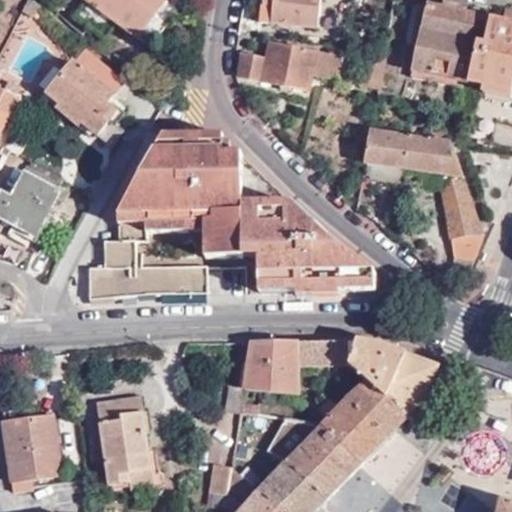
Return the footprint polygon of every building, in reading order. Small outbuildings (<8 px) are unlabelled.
[(41,7),(32,0),(29,0),(23,12),(32,19),(41,7)] [(167,0),(85,0),(74,16),(105,40),(119,22),(139,38),(167,0)] [(274,8),(271,23),(318,29),(321,0),(265,0),(265,6),(274,8)] [(482,84),(511,89),(511,5),(507,4),(503,21),(492,19),(487,30),(477,27),(466,81),(482,84)] [(487,30),(492,19),(426,5),(413,71),(466,81),(477,27),(487,30)] [(262,23),(271,23),(274,8),(265,6),(262,23)] [(314,77),(319,51),(270,42),(266,58),(242,55),(238,76),(312,90),(314,77)] [(108,104),(127,82),(86,48),(48,94),(61,105),(57,110),(80,128),(84,123),(113,148),(125,133),(110,122),(118,113),(108,104)] [(342,56),(319,51),(314,77),(331,80),(333,75),(339,76),(342,56)] [(380,87),(385,57),(366,54),(360,83),(380,87)] [(464,88),(466,81),(413,71),(411,78),(464,88)] [(9,82),(5,92),(17,98),(21,88),(9,82)] [(511,100),(511,89),(482,84),(480,94),(511,100)] [(17,98),(5,92),(0,89),(0,136),(19,99),(17,98)] [(433,139),(453,142),(455,129),(436,126),(433,139)] [(369,133),(365,163),(407,168),(412,139),(369,133)] [(243,214),(243,205),(243,154),(232,154),(224,154),(224,142),(224,135),(163,135),(119,215),(119,227),(120,227),(147,226),(147,235),(205,234),(205,222),(214,221),(213,214),(243,214)] [(412,139),(407,168),(444,174),(465,177),(453,145),(412,139)] [(7,157),(10,151),(3,148),(0,153),(0,163),(5,155),(7,157)] [(0,197),(0,218),(29,234),(36,220),(46,224),(53,210),(49,208),(58,191),(64,180),(32,164),(13,199),(2,194),(0,197)] [(407,168),(405,183),(440,188),(444,174),(407,168)] [(478,253),(486,233),(465,177),(444,174),(440,188),(455,255),(460,254),(478,253)] [(62,193),(58,191),(49,208),(53,210),(62,193)] [(376,274),(333,242),(319,242),(318,228),(294,204),(243,205),(243,214),(213,214),(214,221),(205,222),(205,234),(205,260),(259,260),(259,269),(260,294),(297,293),(340,292),(377,292),(376,274)] [(36,220),(29,234),(38,239),(46,224),(36,220)] [(148,243),(147,235),(147,226),(120,227),(119,242),(105,242),(105,269),(138,269),(137,243),(148,243)] [(319,242),(333,242),(318,228),(319,242)] [(205,260),(205,234),(147,235),(148,243),(137,243),(138,269),(208,268),(208,269),(259,269),(259,260),(205,260)] [(469,273),(478,253),(460,254),(456,269),(469,273)] [(154,295),(209,294),(208,269),(208,268),(138,269),(105,269),(89,269),(91,301),(154,295)] [(299,366),(298,342),(253,342),(245,390),(300,396),(299,366)] [(350,365),(356,342),(298,342),(299,366),(350,365)] [(323,427),(361,464),(397,430),(422,403),(437,367),(378,345),(356,342),(350,365),(368,382),(339,409),(332,401),(321,412),(329,420),(323,427)] [(242,404),(245,390),(230,388),(226,411),(241,413),(242,404)] [(109,486),(130,483),(132,483),(131,473),(152,470),(142,397),(98,404),(109,486)] [(249,414),(257,414),(258,406),(242,404),(241,413),(249,414)] [(249,414),(241,413),(238,427),(248,428),(249,414)] [(63,476),(54,415),(4,423),(14,493),(34,490),(33,480),(63,476)] [(270,428),(279,430),(285,420),(265,416),(264,423),(271,424),(270,428)] [(287,463),(327,500),(361,464),(323,427),(285,420),(279,430),(267,451),(287,463)] [(234,470),(250,483),(258,473),(243,459),(234,470)] [(260,492),(281,511),(314,511),(327,500),(287,463),(260,492)] [(211,509),(224,510),(228,487),(231,468),(214,465),(210,492),(214,493),(211,509)] [(242,500),(254,487),(250,483),(234,470),(231,468),(228,487),(242,500)] [(132,483),(130,483),(131,492),(155,488),(152,470),(131,473),(132,483)] [(248,504),(260,492),(254,487),(242,500),(248,504)] [(281,511),(260,492),(248,504),(240,511),(281,511)] [(511,511),(511,504),(502,501),(499,511),(511,511)]
